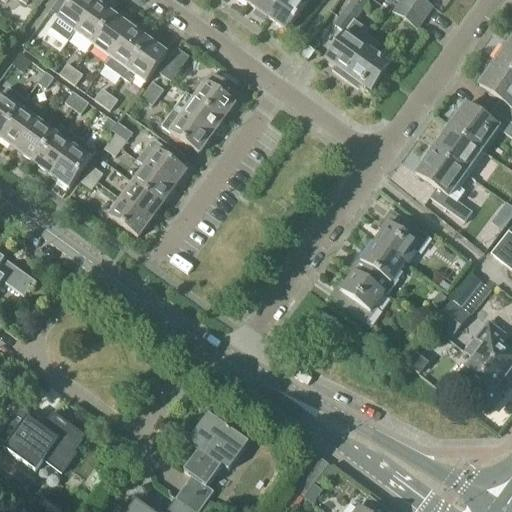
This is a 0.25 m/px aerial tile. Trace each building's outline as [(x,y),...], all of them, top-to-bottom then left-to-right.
[(43,2),(40,0),(30,0),(29,2),(38,8),(43,2)] [(59,18),(50,31),(68,44),(75,35),(95,6),(86,0),(72,0),(71,2),(68,0),(59,0),(51,12),(59,18)] [(279,0),(249,0),(246,6),(265,19),(279,0)] [(293,0),(279,0),(265,19),(285,34),(304,7),(293,0)] [(368,0),(353,0),(333,28),(343,35),(325,61),(335,68),(331,73),(344,82),(373,42),(365,36),(368,32),(353,22),(368,0)] [(419,0),(403,0),(400,5),(422,21),(431,9),(419,0)] [(95,6),(75,35),(92,48),(113,19),(111,18),(114,13),(114,9),(109,5),(105,6),(101,11),(95,6)] [(422,21),(400,5),(392,15),(415,32),(422,21)] [(113,19),(92,48),(110,60),(130,32),(124,27),(127,22),(126,18),(121,14),(117,15),(114,20),(113,19)] [(110,60),(104,68),(122,81),(148,44),(146,43),(149,39),(149,34),(144,31),(140,32),(136,36),(130,32),(110,60)] [(499,48),(490,61),(511,76),(511,41),(505,52),(499,48)] [(376,44),(373,42),(344,82),(357,91),(360,87),(371,94),(389,68),(373,56),(379,47),(376,45),(376,44)] [(148,44),(122,81),(130,86),(135,79),(145,86),(166,58),(165,57),(148,44)] [(39,46),(31,57),(39,63),(47,51),(39,46)] [(164,67),(165,67),(176,75),(182,67),(170,59),(164,67)] [(511,76),(490,61),(480,74),(486,78),(478,89),(499,103),(491,113),(511,127),(511,76)] [(66,83),(74,72),(66,66),(58,77),(66,83)] [(37,86),(46,75),(37,69),(29,80),(37,86)] [(82,77),(74,72),(66,83),(74,88),(82,77)] [(53,80),(46,75),(37,86),(45,92),(53,80)] [(194,102),(193,103),(222,124),(235,107),(230,103),(237,94),(211,76),(205,85),(206,86),(194,102)] [(146,93),(157,101),(163,92),(152,84),(146,93)] [(0,138),(26,103),(8,90),(0,100),(0,138)] [(102,109),(110,97),(102,91),(93,102),(102,109)] [(157,101),(146,93),(140,100),(152,108),(157,101)] [(72,112),(81,100),(73,94),(64,106),(72,112)] [(185,95),(173,112),(182,118),(211,139),(222,124),(193,103),(194,102),(185,95)] [(110,97),(102,109),(110,114),(118,102),(110,97)] [(81,100),(72,112),(80,117),(88,106),(81,100)] [(43,115),(26,103),(0,138),(0,141),(16,153),(38,123),(43,115)] [(455,115),(445,128),(483,155),(499,133),(511,142),(511,127),(491,113),(485,122),(465,108),(458,117),(455,115)] [(173,112),(161,129),(169,135),(169,136),(198,157),(211,139),(182,118),(173,112)] [(99,131),(108,137),(116,126),(108,120),(99,131)] [(38,123),(16,153),(34,166),(61,128),(59,127),(54,135),(38,123)] [(78,141),(61,128),(34,166),(51,178),(78,141)] [(483,155),(445,128),(436,142),(439,144),(432,153),(467,178),(483,155)] [(109,143),(121,151),(126,143),(115,135),(109,143)] [(78,141),(51,178),(69,191),(91,162),(90,162),(96,153),(78,141)] [(121,151),(109,143),(104,151),(115,159),(121,151)] [(155,145),(150,145),(136,164),(145,170),(174,191),(187,174),(164,158),(167,153),(155,145)] [(467,178),(432,153),(432,154),(428,152),(419,165),(422,167),(415,177),(436,192),(429,201),(463,225),(471,215),(455,204),(463,193),(458,190),(467,178)] [(86,176),(97,184),(103,176),(91,168),(86,176)] [(145,170),(133,186),(162,207),(174,191),(145,170)] [(97,184),(86,176),(80,184),(91,192),(97,184)] [(133,186),(121,202),(151,224),(162,207),(133,186)] [(151,224),(121,202),(109,219),(138,241),(151,224)] [(375,247),(403,267),(412,254),(416,257),(428,241),(390,214),(380,228),(386,232),(375,247)] [(511,274),(511,238),(508,236),(509,235),(508,234),(490,256),(511,274)] [(403,267),(375,247),(364,263),(358,259),(348,272),(354,277),(382,296),(386,299),(398,283),(393,280),(403,267)] [(0,286),(2,284),(24,300),(35,285),(0,259),(0,286)] [(382,296),(354,277),(344,290),(339,287),(328,302),(365,329),(377,313),(372,310),(382,296)] [(431,305),(439,310),(446,300),(439,294),(431,305)] [(442,333),(459,310),(450,304),(433,326),(442,333)] [(459,310),(442,333),(451,340),(469,318),(459,310)] [(473,360),(502,382),(511,368),(511,357),(497,346),(503,338),(487,326),(465,355),(473,361),(473,360)] [(451,345),(447,350),(459,359),(463,354),(451,345)] [(473,360),(473,361),(457,381),(464,386),(458,394),(488,417),(500,401),(498,399),(507,387),(502,382),(473,360)] [(26,419),(3,451),(35,474),(42,464),(61,477),(76,456),(73,454),(84,438),(52,415),(41,431),(26,419)] [(184,489),(176,499),(193,511),(218,511),(220,510),(208,501),(213,494),(206,489),(222,468),(228,473),(247,445),(208,417),(188,444),(199,452),(183,474),(191,479),(184,489)] [(303,500),(328,467),(313,456),(288,489),(303,500)] [(193,511),(176,499),(167,511),(148,511),(135,502),(127,511),(193,511)] [(348,508),(344,511),(383,511),(366,499),(357,510),(353,507),(352,507),(349,507),(348,508)]
